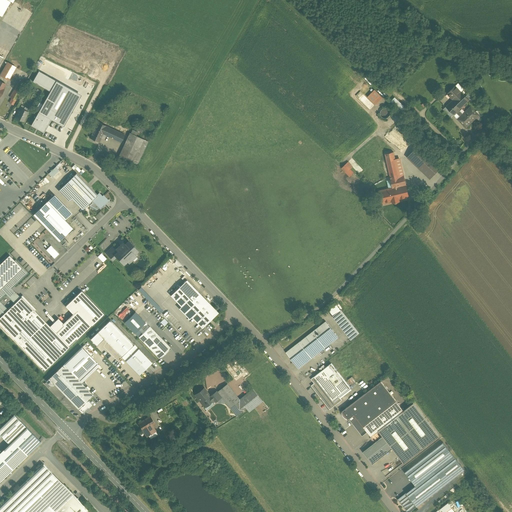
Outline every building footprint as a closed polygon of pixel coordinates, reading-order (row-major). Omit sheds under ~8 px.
[(10,2),(7,0),(0,0),(0,15),(2,17),(10,2)] [(16,67),(7,62),(0,75),(9,80),(16,67)] [(67,126),(84,93),(40,71),(35,81),(53,90),(42,112),(40,110),(32,124),(48,132),(54,119),(67,126)] [(24,86),(18,83),(14,91),(19,94),(24,86)] [(446,107),(454,115),(456,113),(459,110),(473,96),(470,92),(465,96),(455,86),(447,94),(453,100),(446,107)] [(378,105),(385,97),(376,89),(369,97),(378,105)] [(19,94),(14,91),(10,97),(16,101),(19,94)] [(20,94),(15,106),(18,107),(22,99),(23,96),(20,94)] [(24,109),(20,108),(16,118),(23,122),(28,112),(27,111),(28,109),(25,107),(24,109)] [(381,109),(381,110),(380,111),(380,112),(380,113),(380,114),(380,115),(381,116),(382,117),(383,118),(384,118),(385,118),(387,118),(388,118),(389,117),(390,117),(390,116),(391,115),(391,113),(391,112),(391,111),(391,110),(390,109),(389,108),(388,107),(387,107),(386,107),(385,107),(383,107),(382,108),(381,109)] [(459,110),(456,113),(460,117),(458,119),(466,127),(478,115),(470,107),(463,114),(459,110)] [(124,135),(106,126),(98,122),(94,129),(103,133),(121,142),(124,135)] [(103,133),(94,129),(90,138),(99,142),(103,133)] [(143,139),(130,133),(119,156),(133,162),(143,139)] [(143,139),(133,162),(137,164),(148,142),(143,139)] [(422,141),(409,154),(431,175),(443,162),(422,141)] [(392,150),(383,152),(390,187),(378,190),(381,204),(408,198),(403,172),(398,173),(392,150)] [(352,169),(354,167),(349,161),(342,168),(351,178),(356,173),(352,169)] [(57,166),(50,173),(54,177),(61,170),(57,166)] [(97,195),(76,173),(61,187),(83,210),(91,201),(98,195),(97,195)] [(102,197),(99,193),(97,195),(98,195),(91,201),(93,203),(90,206),(97,210),(100,207),(101,208),(100,209),(104,205),(108,201),(106,199),(103,196),(102,197)] [(55,195),(33,216),(58,242),(72,229),(64,221),(72,213),(55,195)] [(129,241),(125,245),(123,243),(116,249),(116,250),(118,251),(114,255),(116,257),(123,264),(127,261),(129,262),(136,256),(134,254),(138,251),(129,241)] [(51,245),(46,250),(54,258),(59,254),(51,245)] [(113,246),(106,253),(113,260),(116,257),(114,255),(118,251),(116,250),(116,249),(113,246)] [(28,273),(9,253),(0,262),(0,316),(8,309),(0,300),(6,294),(14,303),(20,297),(12,288),(28,273)] [(217,313),(186,281),(172,295),(203,327),(217,313)] [(163,312),(166,309),(144,287),(138,292),(141,295),(143,292),(163,312)] [(65,306),(73,314),(77,310),(92,326),(105,314),(82,290),(65,306)] [(63,326),(56,332),(36,311),(37,310),(23,295),(20,297),(14,303),(8,309),(0,316),(0,327),(9,337),(9,336),(44,372),(70,347),(69,346),(77,339),(77,340),(92,326),(77,310),(73,314),(62,325),(63,326)] [(125,321),(131,313),(131,314),(134,311),(129,307),(121,317),(125,321)] [(359,333),(341,309),(332,316),(351,340),(359,333)] [(122,357),(134,344),(111,320),(91,339),(97,345),(104,338),(122,357)] [(326,321),(286,352),(298,369),(338,338),(326,321)] [(171,349),(150,327),(139,337),(160,359),(171,349)] [(82,347),(64,364),(78,379),(96,362),(82,347)] [(138,349),(125,361),(139,375),(152,363),(138,349)] [(331,363),(314,377),(311,379),(314,383),(311,386),(330,410),(342,400),(339,396),(350,387),(331,363)] [(78,379),(64,364),(49,379),(79,410),(88,401),(93,395),(78,379)] [(392,449),(404,463),(439,436),(413,403),(404,411),(381,381),(342,411),(342,412),(343,414),(344,416),(345,418),(347,419),(348,419),(354,415),(371,436),(378,431),(383,437),(363,452),(372,464),(392,449)] [(240,400),(227,384),(218,392),(222,397),(230,408),(240,400)] [(204,388),(195,395),(205,407),(214,401),(210,396),(204,388)] [(253,389),(240,400),(230,408),(237,416),(247,408),(249,412),(263,401),(253,389)] [(217,391),(210,396),(214,401),(215,400),(216,402),(222,397),(218,392),(217,391)] [(88,401),(79,410),(82,413),(88,408),(88,409),(92,405),(88,401)] [(163,409),(159,411),(163,418),(167,416),(163,409)] [(0,435),(9,444),(0,453),(0,481),(41,442),(14,415),(0,428),(0,435)] [(150,417),(139,423),(143,431),(145,430),(148,435),(154,432),(151,427),(150,428),(150,427),(154,424),(150,417)] [(415,486),(406,493),(417,507),(464,470),(443,442),(404,472),(415,486)] [(44,464),(0,506),(0,511),(56,511),(74,495),(44,464)] [(409,511),(417,507),(406,493),(398,499),(407,511),(409,511)] [(56,511),(90,511),(74,495),(56,511)]
